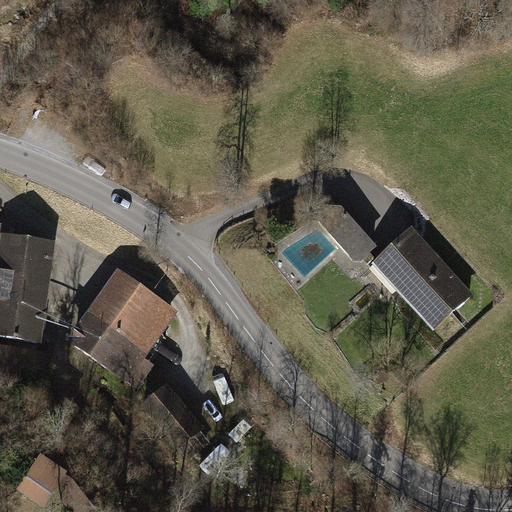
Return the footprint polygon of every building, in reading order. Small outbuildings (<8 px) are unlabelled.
[(313,213),(359,264),(375,249),(340,210),(319,208),(313,213)] [(0,248),(2,237),(17,239),(20,229),(0,225),(0,248)] [(377,267),(434,329),(470,296),(414,234),(377,267)] [(0,340),(52,347),(64,245),(17,239),(2,237),(0,248),(0,340)] [(184,316),(124,274),(72,346),(133,389),(184,316)] [(42,448),(21,484),(49,501),(71,464),(42,448)]
